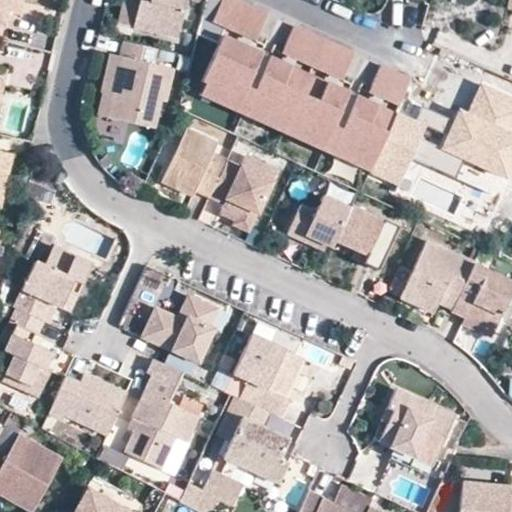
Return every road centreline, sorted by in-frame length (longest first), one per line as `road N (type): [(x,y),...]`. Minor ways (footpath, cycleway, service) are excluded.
road 1 (residential): [(511,427),(444,360),(107,200),(65,140),(89,0)]
road 2 (residential): [(295,0),(410,53)]
